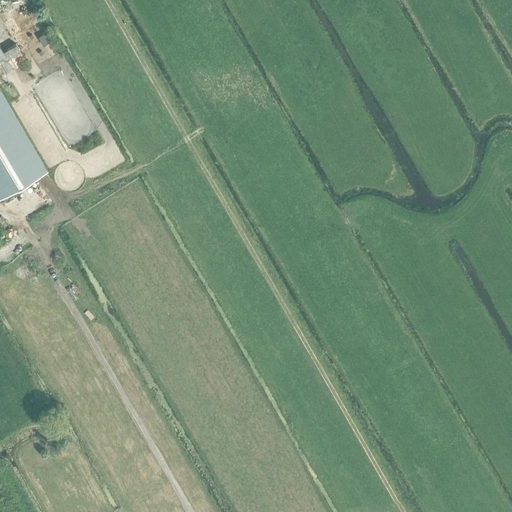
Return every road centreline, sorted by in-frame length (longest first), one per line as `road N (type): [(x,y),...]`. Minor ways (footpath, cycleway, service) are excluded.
road 1 (track): [(33,238),(66,200),(215,127),(230,140),(240,178),(433,511)]
road 2 (track): [(402,511),(106,0)]
road 3 (track): [(190,511),(33,238)]
road 4 (track): [(432,239),(423,226),(363,213),(315,231),(268,140),(246,128),(215,127)]
